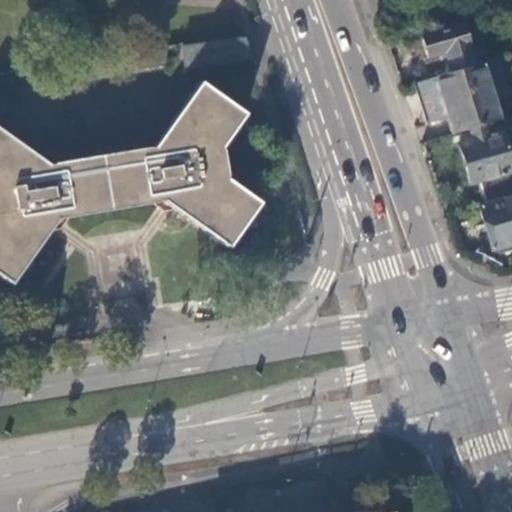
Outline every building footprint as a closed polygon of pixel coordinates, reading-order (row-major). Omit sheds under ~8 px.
[(478,33),(511,24),(511,10),(474,21),(478,33)] [(448,72),(473,64),(465,37),(478,33),(474,21),(474,18),(419,35),(425,57),(443,52),(448,72)] [(473,64),(486,61),(478,33),(465,37),(473,64)] [(183,68),(249,60),(243,37),(180,46),(183,68)] [(511,53),(486,61),(473,64),(448,72),(416,81),(428,121),(444,116),(449,134),(466,128),(511,115),(511,53)] [(0,276),(9,283),(52,224),(56,218),(159,199),(166,204),(228,246),(260,202),(226,175),(220,143),(244,111),(198,78),(182,101),(151,144),(44,163),(0,132),(0,276)] [(511,115),(466,128),(467,132),(453,136),(467,184),(478,181),(483,201),(511,192),(511,176),(500,137),(511,133),(511,115)] [(511,192),(511,193),(511,194),(475,205),(488,249),(495,247),(497,253),(511,248),(511,192)]
